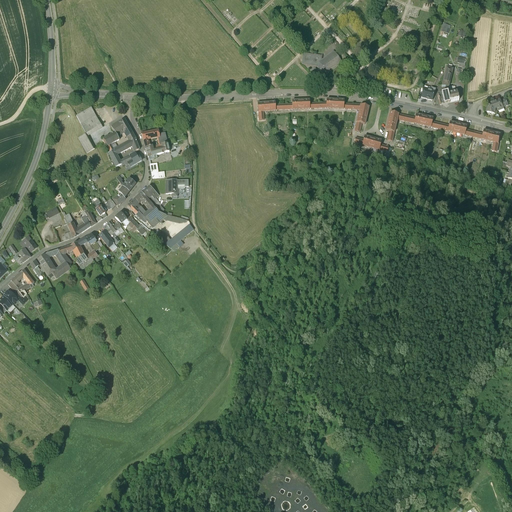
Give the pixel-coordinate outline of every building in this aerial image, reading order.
[(322,56),(303,53),(302,60),(311,62),(311,66),(318,67),(319,59),(322,60),(322,56)] [(324,62),(322,60),(319,59),(318,67),(317,72),(327,74),(328,70),(338,62),(333,55),(324,62)] [(447,68),(443,85),(446,85),(449,85),(453,69),(447,68)] [(427,91),(423,90),(420,97),(425,99),(425,98),(429,99),(429,100),(431,101),(435,89),(431,88),(430,91),(427,90),(427,91)] [(446,92),(439,94),(438,94),(438,95),(440,105),(450,103),(448,94),(448,92),(446,92)] [(448,94),(450,103),(459,101),(456,92),(448,94)] [(296,101),(292,101),(292,104),(292,109),(292,110),(310,109),(310,108),(309,104),(309,100),(296,101)] [(344,100),(326,100),(326,103),(326,108),(344,109),(344,104),(344,100)] [(494,102),(488,104),(487,112),(492,113),(492,112),(495,113),(495,114),(496,110),(497,110),(497,109),(498,108),(502,106),(501,102),(501,101),(495,103),(494,102)] [(275,102),(257,104),(258,112),(259,120),(264,120),(263,112),(275,111),(275,110),(275,105),(275,102)] [(369,106),(361,104),(359,109),(357,121),(362,123),(365,123),(369,106)] [(91,107),(76,116),(86,133),(101,125),(91,107)] [(398,113),(390,111),(386,128),(394,130),(397,118),(398,113)] [(433,118),(416,114),(415,117),(414,122),(431,126),(432,121),(433,118)] [(124,119),(119,122),(124,131),(129,128),(124,119)] [(119,122),(111,127),(114,133),(115,132),(117,136),(122,132),(124,131),(119,122)] [(467,126),(450,122),(449,125),(448,130),(465,134),(466,129),(467,126)] [(124,131),(128,137),(133,135),(129,128),(124,131)] [(158,130),(142,134),(143,140),(148,139),(159,137),(158,134),(158,130)] [(501,134),(484,130),(483,133),(482,138),(494,141),(499,142),(501,134)] [(114,133),(103,139),(107,146),(110,144),(119,140),(117,136),(115,132),(114,133)] [(164,133),(158,134),(159,137),(161,145),(167,143),(165,136),(165,137),(164,133)] [(401,133),(399,140),(405,143),(408,135),(401,133)] [(87,134),(78,138),(87,154),(96,150),(87,134)] [(382,138),(365,134),(363,143),(380,147),(380,146),(381,142),(382,138)] [(130,141),(123,145),(125,150),(132,146),(137,144),(135,139),(135,138),(130,141)] [(150,147),(146,148),(148,157),(171,151),(170,149),(169,149),(167,143),(161,145),(162,149),(154,151),(153,147),(153,146),(150,147)] [(123,145),(114,150),(116,155),(125,150),(123,145)] [(134,152),(132,153),(128,155),(129,157),(131,160),(134,158),(140,154),(138,150),(139,149),(134,152)] [(116,155),(114,150),(110,152),(108,153),(116,167),(121,165),(122,165),(130,162),(131,161),(131,160),(129,157),(122,160),(121,159),(119,159),(116,155)] [(157,163),(150,164),(152,178),(165,178),(164,172),(158,172),(157,163)] [(138,181),(130,176),(128,179),(136,184),(138,181)] [(136,184),(128,179),(124,184),(123,184),(124,183),(122,182),(120,184),(122,187),(129,192),(136,184)] [(177,181),(166,181),(166,194),(177,194),(177,185),(184,185),(184,187),(188,187),(188,180),(177,180),(177,181)] [(149,186),(141,193),(148,200),(150,198),(147,194),(149,193),(152,196),(155,192),(149,186)] [(124,198),(129,192),(122,187),(118,192),(119,193),(124,198)] [(120,194),(113,199),(117,206),(121,204),(125,199),(124,198),(119,193),(120,194)] [(148,200),(141,193),(134,199),(137,203),(140,200),(145,206),(150,202),(148,200)] [(57,201),(60,208),(67,205),(63,199),(57,201)] [(134,199),(127,206),(129,207),(126,210),(129,213),(132,211),(136,215),(138,213),(133,207),(137,203),(134,199)] [(151,228),(152,228),(162,220),(163,220),(167,216),(159,212),(152,204),(150,202),(145,206),(149,210),(145,214),(141,208),(140,206),(137,203),(133,207),(138,213),(136,215),(138,218),(139,219),(140,219),(138,221),(143,226),(147,223),(151,228)] [(96,210),(100,216),(104,213),(104,212),(100,207),(96,210)] [(49,219),(59,214),(56,209),(46,213),(49,219)] [(95,224),(90,214),(88,210),(84,212),(87,219),(89,222),(88,223),(91,227),(95,224)] [(107,210),(104,212),(104,213),(100,216),(102,219),(110,213),(107,210)] [(120,213),(115,218),(121,224),(123,222),(126,226),(128,224),(129,223),(127,220),(120,213)] [(188,222),(189,221),(167,216),(163,220),(179,224),(188,222)] [(146,232),(140,226),(139,227),(130,217),(127,220),(129,223),(130,222),(137,229),(136,230),(142,236),(146,232)] [(81,228),(77,231),(78,235),(91,227),(88,223),(89,222),(87,219),(83,222),(85,224),(81,227),(81,228)] [(114,226),(110,221),(106,225),(109,229),(110,228),(113,233),(118,229),(115,225),(114,226)] [(137,229),(130,222),(129,223),(128,224),(132,229),(131,230),(134,233),(136,230),(137,229)] [(73,223),(67,226),(71,234),(73,238),(78,235),(77,231),(73,223)] [(170,249),(194,230),(190,225),(170,240),(164,232),(157,237),(170,249)] [(71,234),(61,238),(57,228),(53,229),(59,243),(73,238),(71,234)] [(105,231),(99,236),(102,240),(107,236),(106,234),(107,233),(106,232),(105,231)] [(92,237),(91,237),(90,236),(85,239),(87,243),(85,244),(90,253),(95,250),(92,245),(96,243),(92,237)] [(107,236),(102,240),(104,243),(108,247),(113,244),(107,236)] [(37,248),(29,237),(27,239),(30,243),(26,246),(31,253),(37,248)] [(85,238),(77,242),(79,246),(83,244),(83,245),(85,244),(87,243),(85,239),(85,238)] [(70,246),(65,248),(67,253),(73,251),(80,248),(79,246),(77,242),(70,246)] [(12,246),(9,248),(14,256),(18,253),(12,246)] [(72,263),(64,254),(67,253),(65,248),(58,251),(63,259),(66,263),(68,266),(72,263)] [(80,248),(73,251),(77,259),(83,254),(80,248)] [(30,258),(24,250),(19,254),(20,255),(22,259),(18,262),(20,265),(30,258)] [(58,251),(50,253),(46,255),(48,258),(52,257),(55,256),(62,265),(66,263),(63,259),(58,251)] [(86,258),(83,254),(77,259),(75,261),(79,266),(88,260),(86,258)] [(46,255),(37,260),(44,270),(51,265),(47,260),(49,259),(48,258),(46,255)] [(128,259),(123,263),(128,268),(132,263),(128,259)] [(68,266),(70,269),(74,275),(90,263),(88,260),(79,266),(75,261),(72,263),(68,266)] [(38,266),(35,261),(30,265),(38,277),(41,276),(38,271),(39,270),(37,267),(38,266)] [(62,265),(55,271),(51,265),(44,270),(48,276),(52,274),(56,279),(70,269),(68,266),(66,263),(62,265)] [(31,281),(23,271),(19,274),(22,278),(27,284),(28,284),(30,287),(31,287),(31,285),(33,284),(31,281)] [(19,274),(11,282),(14,286),(17,283),(22,278),(19,274)] [(27,284),(17,290),(23,298),(26,296),(24,292),(31,288),(30,287),(28,284),(27,284)] [(3,296),(12,305),(18,300),(9,291),(3,296)] [(12,305),(3,296),(0,299),(0,304),(0,305),(7,311),(12,305)] [(2,315),(0,316),(0,332),(11,322),(3,314),(2,316),(2,315)]
